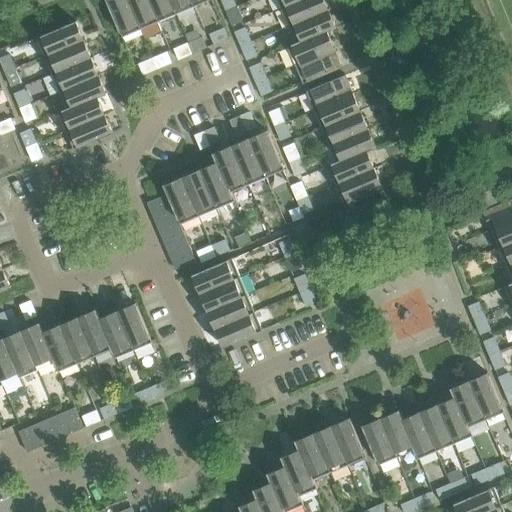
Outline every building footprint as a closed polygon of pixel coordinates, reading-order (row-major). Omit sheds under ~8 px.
[(140,30),(127,0),(106,0),(122,37),(140,30)] [(158,22),(148,0),(127,0),(140,30),(158,22)] [(176,15),(169,0),(148,0),(158,22),(176,15)] [(194,7),(191,0),(169,0),(176,15),(194,7)] [(237,7),(233,0),(221,0),(226,11),(237,7)] [(302,0),(278,0),(282,9),(302,0)] [(329,9),(325,0),(302,0),(282,9),(289,26),(329,9)] [(243,21),(237,7),(226,11),(232,25),(243,21)] [(337,28),(329,9),(289,26),(296,43),(297,44),(328,31),(337,28)] [(84,39),(77,21),(36,38),(44,56),(84,39)] [(230,39),(226,28),(210,35),(214,45),(230,39)] [(252,42),(246,28),(235,32),(241,46),(252,42)] [(335,48),(328,31),(297,44),(296,43),(289,47),(297,64),(335,48)] [(207,48),(203,38),(188,44),(193,54),(207,48)] [(92,57),(84,39),(44,56),(52,74),(92,57)] [(257,56),(252,42),(241,46),(247,60),(257,56)] [(193,54),(188,44),(175,50),(179,60),(193,54)] [(343,67),(335,48),(297,64),(305,83),(343,67)] [(172,63),(167,52),(153,58),(157,69),(172,63)] [(16,68),(9,54),(0,57),(0,61),(5,73),(16,68)] [(99,75),(92,57),(52,74),(59,92),(99,75)] [(157,69),(153,58),(138,64),(143,75),(157,69)] [(267,77),(261,63),(250,68),(256,82),(267,77)] [(22,83),(16,68),(5,73),(11,87),(22,83)] [(107,93),(106,90),(99,75),(59,92),(66,108),(66,109),(98,96),(98,97),(107,93)] [(353,93),(345,75),(306,92),(314,110),(353,93)] [(273,91),(267,77),(256,82),(262,96),(273,91)] [(30,104),(24,90),(14,94),(20,108),(30,104)] [(361,111),(353,93),(314,110),(322,128),(361,111)] [(106,115),(98,97),(98,96),(66,109),(66,108),(59,111),(67,131),(106,115)] [(36,117),(30,104),(20,108),(26,122),(36,117)] [(285,122),(279,108),(269,112),(275,127),(285,122)] [(368,129),(361,111),(322,128),(329,145),(368,129)] [(256,127),(250,112),(240,117),(246,131),(256,127)] [(113,133),(106,115),(67,131),(75,149),(113,133)] [(246,131),(240,117),(230,121),(236,135),(246,131)] [(15,129),(10,118),(0,122),(0,132),(1,135),(15,129)] [(291,136),(285,122),(275,127),(281,141),(291,136)] [(220,142),(215,127),(204,132),(210,146),(220,142)] [(37,143),(31,129),(20,134),(26,148),(37,143)] [(376,146),(375,145),(368,129),(329,145),(336,161),(336,163),(367,149),(367,151),(376,146)] [(285,170),(268,130),(249,138),(267,178),(285,170)] [(210,146),(204,132),(194,136),(200,150),(210,146)] [(267,178),(249,138),(231,146),(248,186),(267,178)] [(43,157),(37,143),(26,148),(32,162),(43,157)] [(301,157),(295,143),(284,148),(290,162),(301,157)] [(248,186),(231,146),(212,154),(216,163),(217,163),(230,193),(231,193),(248,186)] [(374,168),(367,151),(367,149),(336,163),(336,161),(327,166),(335,184),(374,168)] [(307,172),(301,157),(290,162),(296,176),(307,172)] [(217,163),(216,163),(201,170),(218,209),(235,202),(231,193),(230,193),(217,163)] [(382,186),(374,168),(335,184),(343,203),(382,186)] [(218,209),(201,170),(183,177),(200,217),(218,209)] [(200,217),(183,177),(165,185),(163,185),(167,194),(172,205),(177,217),(180,225),(181,225),(200,217)] [(308,196),(303,182),(291,187),(297,200),(308,196)] [(390,204),(382,186),(343,203),(350,220),(390,204)] [(492,189),(483,193),(488,206),(497,203),(492,189)] [(172,205),(167,194),(147,203),(151,214),(172,205)] [(314,210),(308,196),(297,200),(303,214),(314,210)] [(511,220),(511,199),(483,212),(490,230),(511,220)] [(177,217),(172,205),(151,214),(156,225),(177,217)] [(182,228),(181,225),(180,225),(177,217),(156,225),(161,237),(182,228)] [(511,242),(511,220),(490,230),(498,248),(511,242)] [(310,238),(304,223),(293,228),(299,242),(310,238)] [(187,239),(182,228),(161,237),(166,248),(187,239)] [(192,250),(187,239),(166,248),(171,259),(192,250)] [(296,253),(290,239),(279,244),(285,258),(296,253)] [(230,251),(226,241),(212,246),(216,256),(230,251)] [(511,263),(511,242),(498,248),(506,266),(511,263)] [(216,256),(212,246),(198,252),(202,262),(216,256)] [(196,261),(192,250),(171,259),(175,270),(196,261)] [(302,267),(296,253),(285,258),(291,272),(302,267)] [(241,277),(233,259),(233,258),(193,275),(201,293),(241,277)] [(0,292),(11,288),(4,269),(0,270),(0,292)] [(311,289),(305,275),(294,279),(300,293),(311,289)] [(248,294),(241,277),(201,293),(208,311),(248,294)] [(317,303),(311,289),(300,293),(306,308),(317,303)] [(255,312),(248,294),(208,311),(216,329),(255,312)] [(37,316),(30,302),(20,306),(26,320),(37,316)] [(486,316),(480,302),(469,307),(475,321),(486,316)] [(151,344),(134,304),(117,311),(134,351),(151,344)] [(113,350),(100,318),(97,309),(78,317),(95,357),(113,350)] [(134,351),(117,311),(100,318),(113,350),(117,359),(134,351)] [(0,331),(10,327),(4,312),(0,314),(0,331)] [(263,331),(255,312),(216,329),(224,348),(263,331)] [(492,331),(486,316),(475,321),(481,336),(492,331)] [(95,357),(78,317),(60,325),(77,365),(95,357)] [(56,362),(43,332),(44,332),(40,323),(21,331),(38,370),(56,363),(56,362)] [(60,325),(44,332),(43,332),(56,362),(56,363),(59,372),(77,365),(60,325)] [(38,370),(21,331),(3,339),(20,378),(38,370)] [(500,351),(495,338),(484,342),(490,356),(500,351)] [(20,378),(3,339),(0,339),(0,379),(2,386),(20,378)] [(506,365),(500,351),(490,356),(495,370),(506,365)] [(505,413),(488,373),(470,381),(487,421),(505,413)] [(511,388),(511,380),(509,373),(499,377),(504,392),(511,388)] [(487,421),(470,381),(451,389),(455,397),(456,397),(469,428),(470,428),(487,421)] [(168,393),(163,382),(149,388),(154,398),(168,393)] [(154,398),(149,388),(135,395),(139,405),(154,398)] [(133,407),(129,397),(114,403),(118,413),(133,407)] [(456,397),(455,397),(437,404),(455,445),(473,437),(474,437),(470,428),(469,428),(456,397)] [(118,413),(114,403),(100,409),(104,420),(118,413)] [(455,445),(437,404),(421,412),(437,452),(455,445)] [(83,428),(75,408),(64,413),(72,433),(83,428)] [(101,421),(96,410),(82,416),(86,427),(101,421)] [(416,451),(403,419),(404,419),(400,410),(382,418),(399,458),(415,451),(416,451)] [(437,452),(421,412),(404,419),(403,419),(416,451),(415,451),(419,460),(419,459),(437,452)] [(72,433),(64,413),(52,418),(61,438),(72,433)] [(61,438),(52,418),(41,422),(50,443),(61,438)] [(367,457),(351,418),(332,426),(349,465),(367,457)] [(399,458),(382,418),(364,425),(380,465),(399,458)] [(50,443),(41,422),(30,427),(38,448),(50,443)] [(349,465),(332,426),(314,434),(331,473),(349,465)] [(38,448),(30,427),(18,432),(27,452),(38,448)] [(331,473),(314,434),(296,441),(300,450),(314,480),(331,473)] [(300,450),(282,458),(286,467),(287,466),(300,496),(301,496),(318,488),(314,480),(300,450)] [(505,473),(500,463),(486,469),(491,479),(505,473)] [(287,466),(286,467),(268,474),(272,483),(273,483),(285,511),(287,511),(304,505),(301,496),(300,496),(287,466)] [(491,479),(486,469),(472,475),(477,485),(491,479)] [(469,488),(465,478),(451,484),(455,494),(469,488)] [(285,511),(273,483),(272,483),(255,491),(259,499),(260,499),(265,511),(285,511)] [(455,494),(451,484),(437,490),(441,500),(455,494)] [(485,511),(502,505),(494,488),(494,487),(455,504),(458,511),(485,511)] [(434,503),(430,493),(416,499),(420,509),(434,503)] [(265,511),(260,499),(259,499),(241,507),(243,511),(265,511)] [(413,511),(420,509),(416,499),(401,504),(404,511),(413,511)]
